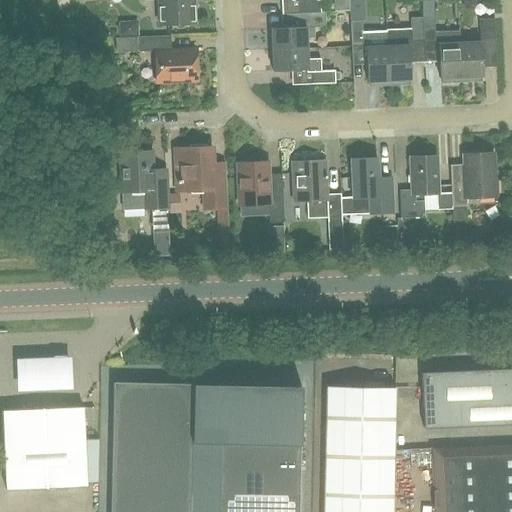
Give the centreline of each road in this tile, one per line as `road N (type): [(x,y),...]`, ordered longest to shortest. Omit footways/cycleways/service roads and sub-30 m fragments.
road 1 (secondary): [(0,300),(511,278)]
road 2 (residential): [(511,117),(265,132),(226,83),(226,0)]
